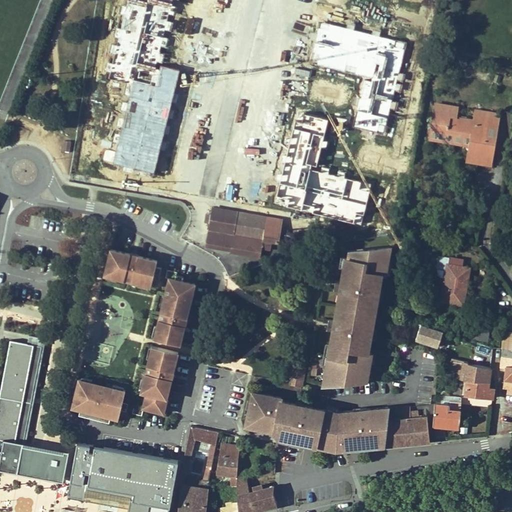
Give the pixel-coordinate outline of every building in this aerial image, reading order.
[(489,125),(486,124),(488,111),(475,108),(474,119),(456,116),(458,106),(435,102),(428,138),(471,146),(468,160),(491,164),(496,139),(487,138),(489,125)] [(487,138),(496,139),(500,113),(488,111),(486,124),(489,125),(487,138)] [(74,136),(68,134),(65,145),(72,147),(74,136)] [(279,241),(282,218),(212,206),(211,213),(210,220),(206,240),(232,244),(231,248),(231,250),(261,255),(262,247),(270,248),(271,239),(279,241)] [(231,248),(232,244),(206,240),(206,244),(231,248)] [(108,246),(101,273),(147,284),(150,273),(156,274),(158,264),(151,263),(153,256),(108,246)] [(368,351),(382,274),(385,275),(390,246),(349,251),(348,258),(345,258),(341,281),(336,280),(334,291),(345,293),(340,321),(334,320),(329,319),(327,330),(332,331),(323,385),(367,381),(372,352),(368,351)] [(463,304),(466,288),(463,288),(467,267),(463,266),(448,264),(450,256),(440,255),(438,267),(447,269),(442,300),(463,304)] [(463,266),(464,259),(450,256),(448,264),(463,266)] [(150,335),(180,341),(194,281),(173,277),(175,268),(164,266),(162,274),(166,275),(162,287),(150,335)] [(340,321),(345,293),(339,292),(334,320),(340,321)] [(29,307),(29,323),(42,323),(41,307),(29,307)] [(414,338),(438,346),(443,329),(419,322),(414,338)] [(488,340),(490,328),(474,325),(472,338),(488,340)] [(511,331),(503,330),(500,347),(504,348),(511,348),(511,331)] [(43,342),(10,336),(0,391),(0,456),(0,458),(0,466),(64,478),(69,449),(25,441),(43,342)] [(144,407),(164,412),(178,348),(148,342),(137,389),(142,390),(139,404),(132,403),(130,411),(142,414),(144,407)] [(491,368),(493,347),(476,342),(472,364),(491,368)] [(404,348),(403,356),(432,357),(432,349),(404,348)] [(511,348),(504,348),(503,356),(511,357),(511,348)] [(511,379),(511,357),(503,356),(502,365),(507,366),(506,370),(505,378),(511,379)] [(463,369),(464,361),(452,358),(449,367),(458,368),(463,369)] [(489,382),(491,368),(472,364),(468,363),(468,362),(464,361),(463,369),(458,368),(457,379),(463,380),(489,382)] [(302,385),(305,367),(292,365),(289,383),(302,385)] [(124,409),(125,401),(121,400),(124,386),(117,384),(116,387),(85,381),(86,378),(77,376),(70,405),(79,408),(109,414),(117,415),(119,408),(124,409)] [(493,398),(494,389),(488,388),(489,382),(463,380),(462,394),(493,398)] [(387,423),(388,410),(365,412),(366,415),(360,416),(360,413),(337,415),(279,404),(280,400),(251,394),(249,404),(251,404),(248,419),(246,419),(244,429),(272,434),(286,437),(285,443),(335,453),(384,448),(387,423)] [(459,428),(461,402),(442,400),(442,404),(435,403),(433,425),(459,428)] [(430,440),(428,415),(420,415),(419,413),(412,413),(411,411),(411,405),(398,406),(399,418),(387,423),(384,448),(430,440)] [(109,414),(79,408),(78,415),(108,421),(109,414)] [(132,418),(128,428),(148,436),(152,426),(132,418)] [(179,502),(177,511),(206,511),(209,489),(207,488),(219,432),(191,425),(174,501),(179,502)] [(166,511),(176,456),(78,437),(60,511),(166,511)] [(237,475),(240,451),(220,449),(218,474),(237,475)] [(248,491),(246,475),(237,477),(237,486),(237,493),(248,491)] [(32,477),(26,488),(37,493),(42,482),(32,477)] [(240,511),(278,503),(274,485),(262,487),(254,489),(248,491),(237,493),(238,499),(226,502),(227,505),(219,507),(219,511),(240,511)]
